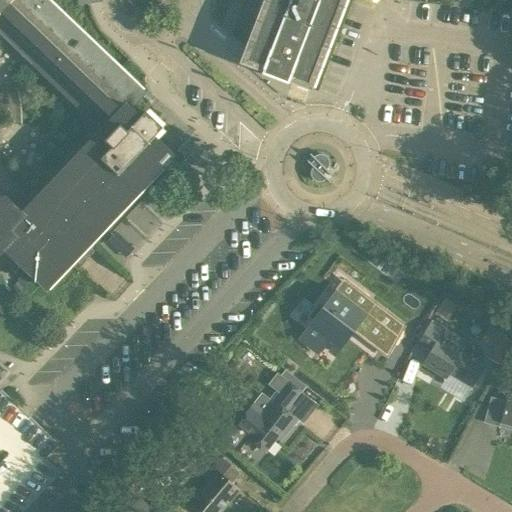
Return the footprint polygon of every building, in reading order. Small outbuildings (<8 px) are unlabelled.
[(511,0),(0,0),(0,251),(3,248),(46,289),(67,267),(80,253),(92,241),(167,161),(172,157),(153,139),(163,129),(145,113),(139,119),(128,109),(134,103),(144,93),(45,0),(266,0),(260,16),(247,50),(245,56),(242,64),(263,72),(262,75),(270,78),(288,85),(289,82),(296,84),(310,90),(322,59),(344,0),(511,0)] [(314,158),(313,159),(314,161),(310,166),(312,168),(312,169),(312,170),(311,170),(311,171),(311,172),(310,172),(310,173),(310,174),(310,175),(310,176),(311,177),(311,178),(311,179),(312,179),(312,180),(313,181),(314,182),(315,182),(315,183),(316,183),(317,183),(317,184),(318,184),(319,184),(320,184),(321,184),(322,184),(323,183),(324,183),(325,183),(325,182),(326,182),(326,181),(327,180),(323,176),(326,173),(327,172),(326,171),(327,171),(327,170),(328,169),(328,168),(329,167),(329,166),(329,165),(329,164),(329,163),(329,162),(328,162),(328,161),(328,160),(327,159),(327,158),(326,158),(325,157),(324,157),(324,156),(323,156),(322,156),(321,156),(320,156),(319,156),(318,156),(317,156),(316,156),(316,157),(315,157),(314,158)] [(12,288),(18,294),(32,279),(24,272),(17,280),(18,281),(12,288)] [(365,335),(390,353),(405,326),(368,297),(359,309),(337,292),(301,338),(315,349),(320,342),(334,353),(352,329),(363,337),(365,335)] [(445,319),(455,303),(443,296),(434,312),(445,319)] [(448,373),(471,387),(484,364),(462,351),(466,343),(431,321),(427,327),(417,344),(430,351),(422,364),(445,378),(448,373)] [(489,358),(498,363),(510,341),(501,336),(489,358)] [(511,379),(510,379),(503,401),(489,397),(483,422),(511,430),(511,379)] [(260,396),(253,406),(224,441),(236,451),(246,438),(264,453),(281,432),(284,435),(295,422),(287,415),(302,397),(286,384),(270,404),(260,396)] [(0,511),(29,511),(58,481),(44,468),(60,450),(33,424),(25,418),(21,413),(0,393),(0,511)] [(219,511),(237,492),(229,485),(238,474),(221,460),(204,480),(207,482),(189,504),(199,511),(219,511)]
